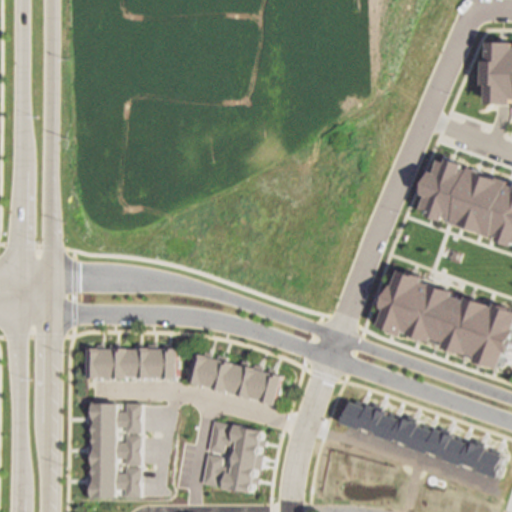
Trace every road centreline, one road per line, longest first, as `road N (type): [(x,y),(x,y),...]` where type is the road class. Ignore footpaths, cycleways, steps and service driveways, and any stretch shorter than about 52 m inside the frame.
road 1 (residential): [(284,511),(288,465),(372,238),(479,5)]
road 2 (residential): [(0,320),(219,324),(511,425)]
road 3 (tertiary): [(49,511),(50,0)]
road 4 (residential): [(511,401),(216,295),(147,280),(52,280)]
road 5 (tertiary): [(23,0),(15,278)]
road 6 (tertiary): [(15,278),(13,511)]
